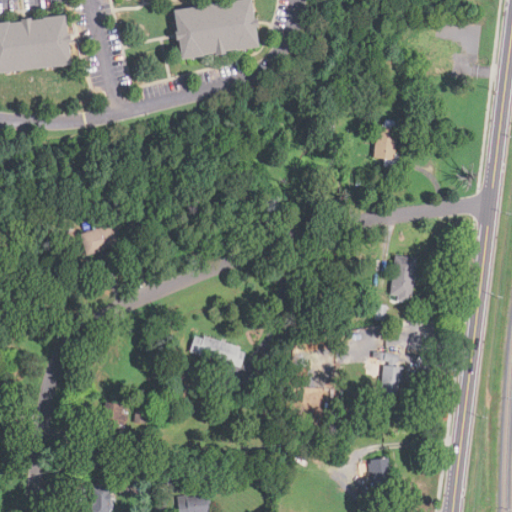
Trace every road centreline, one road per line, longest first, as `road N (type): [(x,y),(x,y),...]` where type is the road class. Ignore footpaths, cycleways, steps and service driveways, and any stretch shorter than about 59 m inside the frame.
road 1 (residential): [(32,511),(55,369),(75,338),(104,316),(282,241),(491,201)]
road 2 (tertiary): [(511,38),(452,511)]
road 3 (residential): [(296,0),(285,45),(257,77),(235,87),(68,126),(0,122)]
road 4 (residential): [(117,118),(90,0)]
